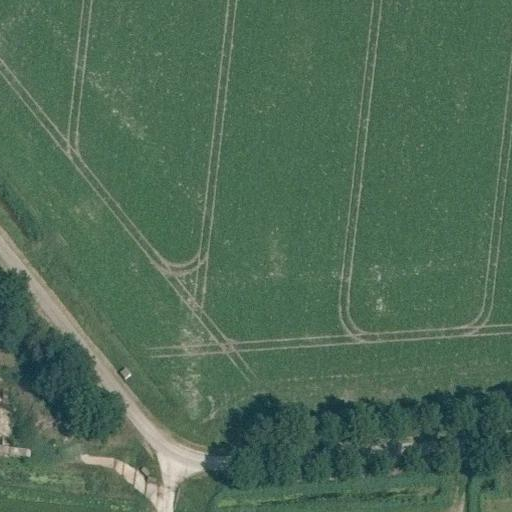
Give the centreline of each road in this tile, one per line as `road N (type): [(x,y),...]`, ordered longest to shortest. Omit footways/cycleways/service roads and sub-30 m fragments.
road 1 (unclassified): [(173,468),(511,446)]
road 2 (unclassified): [(0,247),(173,468)]
